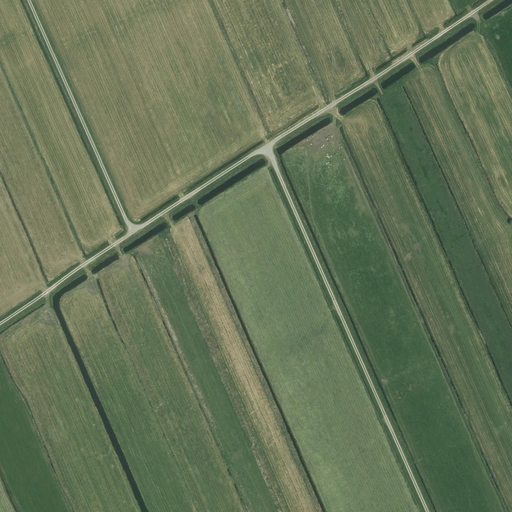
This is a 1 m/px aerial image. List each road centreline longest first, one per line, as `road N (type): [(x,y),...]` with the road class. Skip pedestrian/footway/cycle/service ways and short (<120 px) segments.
road 1 (track): [(488,0),(0,321)]
road 2 (track): [(429,511),(265,147)]
road 3 (track): [(131,232),(29,0)]
